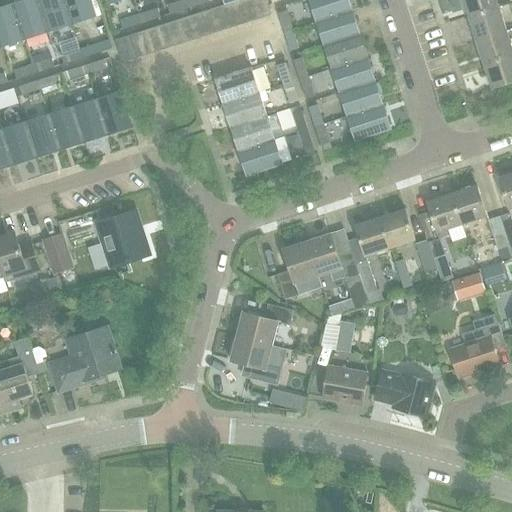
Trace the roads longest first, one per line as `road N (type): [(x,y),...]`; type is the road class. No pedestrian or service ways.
road 1 (tertiary): [(180,427),(300,432),(441,469)]
road 2 (residential): [(229,228),(173,169),(152,160),(0,207)]
road 3 (residential): [(229,228),(437,158)]
road 4 (residential): [(180,427),(229,228)]
road 5 (tertiary): [(0,461),(180,427)]
road 6 (residential): [(437,158),(381,0)]
